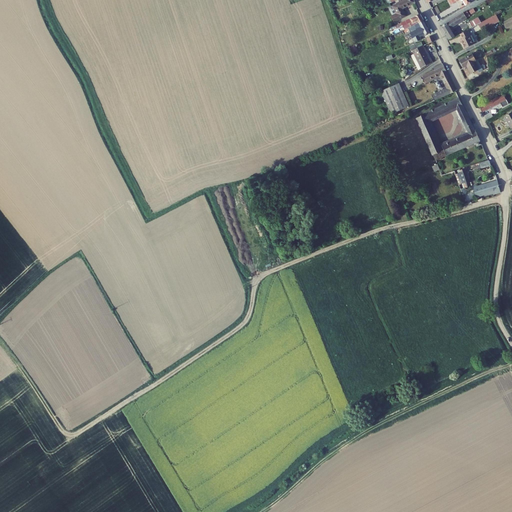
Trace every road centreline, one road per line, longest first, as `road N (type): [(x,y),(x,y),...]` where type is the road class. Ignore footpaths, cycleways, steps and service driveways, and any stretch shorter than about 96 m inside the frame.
road 1 (track): [(68,437),(241,324),(264,274),(386,226),(506,195)]
road 2 (residential): [(505,191),(421,0)]
road 3 (unclassified): [(511,344),(495,303),(505,191)]
